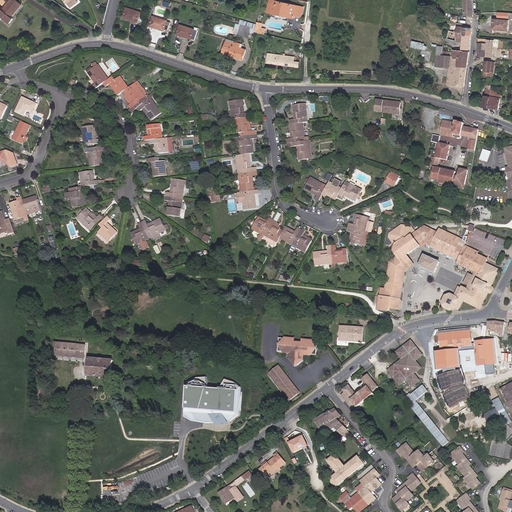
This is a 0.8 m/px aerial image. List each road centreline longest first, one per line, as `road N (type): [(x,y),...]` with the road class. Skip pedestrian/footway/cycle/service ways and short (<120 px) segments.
road 1 (secondary): [(511,128),(406,93),(267,89)]
road 2 (residential): [(324,388),(400,328),(493,313)]
road 3 (secondary): [(267,89),(106,44)]
road 4 (residential): [(194,489),(324,388)]
road 5 (residential): [(267,89),(284,204),(326,222)]
road 6 (residential): [(324,388),(394,469),(388,511)]
road 7 (residential): [(128,201),(134,165),(120,117),(62,93)]
